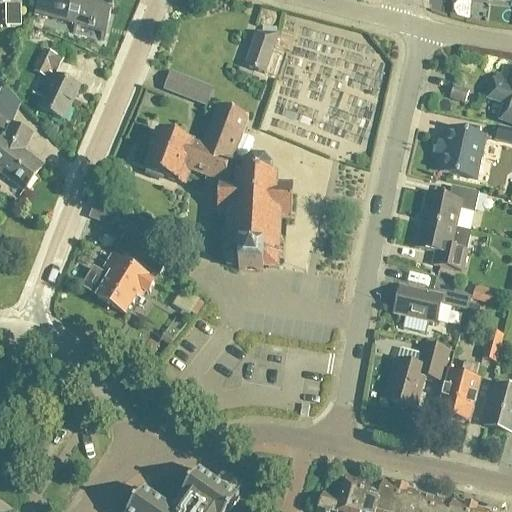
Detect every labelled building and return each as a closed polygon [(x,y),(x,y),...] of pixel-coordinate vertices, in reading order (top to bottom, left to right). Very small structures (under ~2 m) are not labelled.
[(22,29),(21,7),(21,0),(0,0),(0,6),(6,7),(6,29),(22,29)] [(115,0),(38,0),(34,16),(107,34),(115,0)] [(272,78),(281,54),(273,51),(278,38),(256,36),(245,69),(265,76),(272,78)] [(57,56),(43,50),(39,61),(36,60),(33,67),(35,68),(33,73),(47,79),(50,74),(52,75),(53,72),(57,73),(63,61),(57,57),(57,56)] [(500,122),(511,126),(511,68),(505,67),(502,77),(496,75),(488,101),(505,107),(500,122)] [(65,123),(81,89),(53,77),(38,111),(65,123)] [(214,89),(193,81),(185,100),(207,108),(214,89)] [(449,99),(466,105),(470,93),(454,87),(449,99)] [(239,265),(238,271),(250,272),(263,273),(262,268),(277,269),(279,220),(290,221),(291,195),(292,186),(274,184),(274,177),(270,177),(270,171),(269,168),(268,166),(264,161),(262,160),(260,159),(258,159),(256,160),(251,161),(249,162),(244,163),(234,159),(249,119),(218,108),(203,148),(194,144),(195,141),(179,136),(178,139),(156,132),(149,150),(139,147),(133,166),(146,171),(148,178),(158,181),(163,178),(185,187),(189,173),(203,178),(218,184),(217,209),(217,216),(226,217),(224,253),(227,253),(223,259),(223,261),(223,262),(224,263),(225,265),(227,266),(228,267),(232,268),(236,267),(239,265)] [(0,129),(4,131),(10,118),(0,114),(0,129)] [(3,138),(0,141),(0,173),(25,192),(43,168),(24,154),(33,135),(10,125),(4,139),(3,138)] [(511,131),(498,129),(495,141),(511,144),(511,131)] [(475,181),(484,138),(449,130),(439,173),(475,181)] [(427,195),(421,222),(471,233),(475,215),(475,214),(479,194),(452,188),(449,200),(427,195)] [(462,272),(466,252),(471,233),(421,222),(415,250),(437,254),(434,266),(462,272)] [(115,250),(158,278),(166,263),(129,229),(115,250)] [(93,270),(83,288),(97,297),(96,298),(125,316),(139,292),(146,296),(154,284),(112,257),(105,269),(111,273),(108,278),(93,270)] [(467,312),(470,305),(472,299),(437,279),(433,295),(400,288),(394,316),(436,326),(441,306),(467,312)] [(478,292),(475,301),(497,308),(500,299),(478,292)] [(470,305),(467,312),(468,313),(461,333),(472,337),(482,309),(470,305)] [(498,365),(505,337),(490,333),(481,362),(498,365)] [(396,362),(385,401),(417,410),(425,379),(441,383),(450,352),(424,345),(418,368),(396,362)] [(449,374),(438,415),(469,423),(480,382),(475,381),(479,367),(465,364),(462,377),(449,374)] [(485,426),(511,434),(511,391),(495,387),(485,426)] [(216,484),(199,472),(178,501),(179,502),(175,507),(173,511),(144,491),(129,511),(229,511),(238,499),(235,497),(242,486),(224,473),(216,484)] [(54,502),(70,511),(86,485),(70,476),(54,502)] [(356,511),(365,483),(347,478),(340,500),(322,495),(317,511),(356,511)] [(374,511),(381,488),(365,483),(356,511),(374,511)] [(393,511),(401,488),(396,486),(396,487),(383,483),(381,488),(374,511),(393,511)] [(401,488),(393,511),(412,511),(418,494),(407,491),(407,490),(401,488)] [(418,494),(412,511),(431,511),(435,499),(418,494)] [(448,511),(451,504),(435,499),(431,511),(448,511)] [(452,502),(451,504),(448,511),(468,511),(470,506),(465,504),(464,505),(452,502)]
